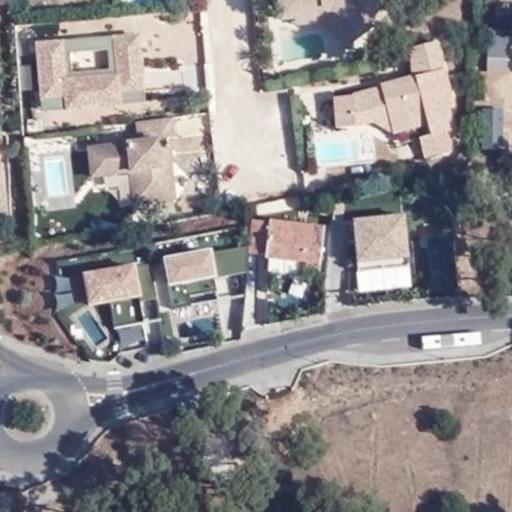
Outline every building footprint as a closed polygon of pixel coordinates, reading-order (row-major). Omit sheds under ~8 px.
[(271,0),(275,26),(282,25),(278,0),(271,0)] [(331,20),(355,50),(382,31),(377,21),(405,0),(278,0),(282,25),(290,24),(331,20)] [(494,25),(511,25),(511,1),(494,1),(494,25)] [(322,27),(346,57),(355,50),(331,20),(290,24),(291,31),(322,27)] [(141,32),(37,41),(40,109),(146,102),(141,32)] [(511,35),(474,37),(475,65),(511,64),(511,35)] [(420,162),(459,150),(448,111),(453,110),(436,47),(406,55),(408,80),(375,90),(376,93),(360,98),(345,101),(329,103),(332,135),(352,133),(351,127),(383,118),(390,140),(423,131),(426,139),(414,143),(420,162)] [(507,99),(479,100),(478,146),(493,145),(507,146),(507,99)] [(351,127),(352,133),(368,129),(390,140),(383,118),(351,127)] [(138,132),(163,131),(163,119),(137,120),(138,132)] [(201,169),(194,170),(191,151),(190,141),(205,139),(203,121),(166,126),(168,142),(118,149),(122,181),(160,176),(164,207),(205,202),(201,169)] [(203,169),(201,150),(191,151),(194,170),(201,169),(203,169)] [(405,210),(353,216),(359,290),(412,286),(405,210)] [(269,255),(320,271),(326,224),(272,216),(271,220),(253,218),(250,252),(269,255)] [(215,245),(162,254),(174,306),(243,296),(248,245),(215,248),(215,245)] [(135,260),(83,268),(89,301),(141,292),(135,260)] [(88,312),(79,318),(96,341),(105,335),(88,312)]
